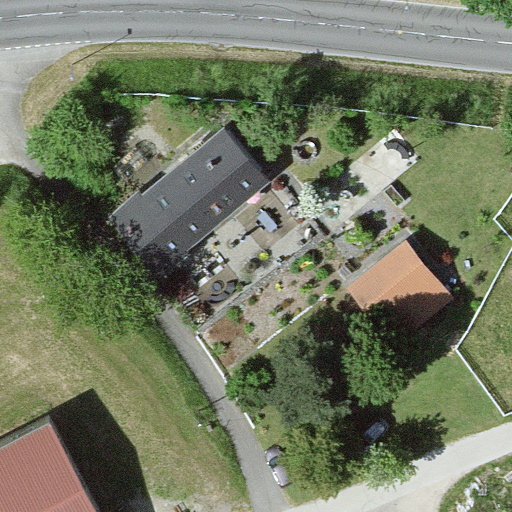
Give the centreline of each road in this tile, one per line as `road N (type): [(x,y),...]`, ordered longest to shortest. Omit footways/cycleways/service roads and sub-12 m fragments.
road 1 (secondary): [(106,10),(237,14),(511,43)]
road 2 (residential): [(320,511),(511,434)]
